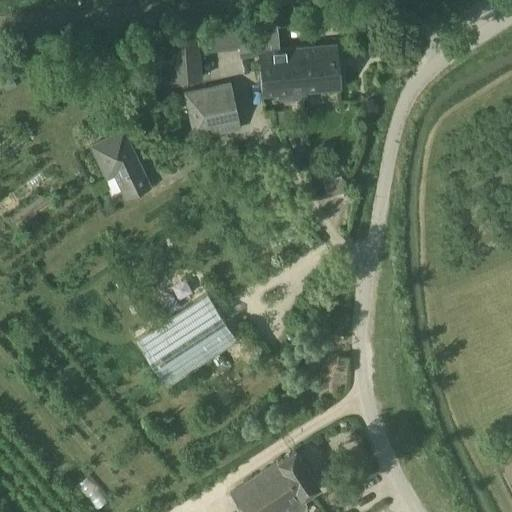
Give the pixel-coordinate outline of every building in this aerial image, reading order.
[(170,49),(153,50),(155,81),(172,80),(202,78),(199,33),(169,36),(170,49)] [(336,43),(258,50),(262,93),(286,91),(286,97),(305,95),(305,89),(340,86),(336,43)] [(59,49),(59,60),(75,61),(76,49),(59,49)] [(195,102),(188,103),(194,130),(201,128),(203,136),(240,128),(230,83),(193,91),(195,102)] [(91,145),(106,178),(114,174),(126,198),(150,187),(122,130),(91,145)] [(207,293),(135,340),(166,387),(238,340),(207,293)] [(231,492),(244,511),(279,511),(319,486),(295,449),(231,492)]
